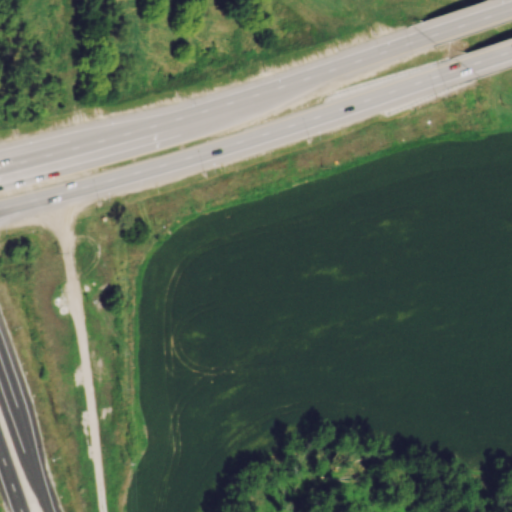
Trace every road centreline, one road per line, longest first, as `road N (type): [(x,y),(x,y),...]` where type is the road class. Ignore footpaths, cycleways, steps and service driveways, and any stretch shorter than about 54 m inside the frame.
road 1 (trunk): [(0,207),(269,132),(477,62)]
road 2 (trunk): [(435,32),(0,166)]
road 3 (track): [(101,511),(86,362),(53,195)]
road 4 (track): [(511,484),(455,482),(366,511)]
road 5 (secondary): [(47,511),(0,378)]
